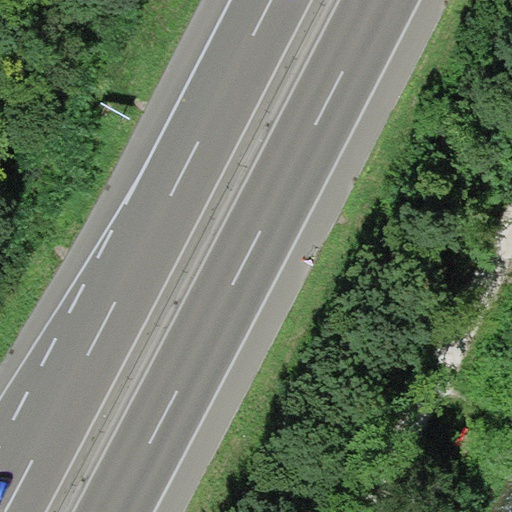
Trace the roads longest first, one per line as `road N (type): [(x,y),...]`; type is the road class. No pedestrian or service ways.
road 1 (motorway): [(123,511),(388,0)]
road 2 (motorway): [(267,0),(85,352)]
road 3 (motorway): [(85,352),(2,511)]
road 4 (motorway): [(85,352),(0,454)]
